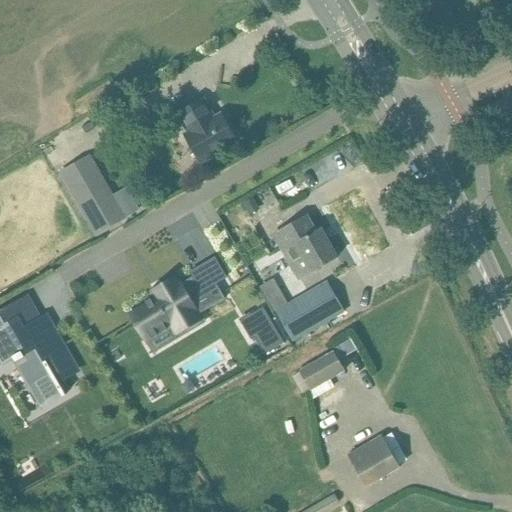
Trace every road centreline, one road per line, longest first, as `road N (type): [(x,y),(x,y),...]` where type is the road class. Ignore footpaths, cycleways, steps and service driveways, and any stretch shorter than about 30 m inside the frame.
road 1 (residential): [(63,273),(382,92)]
road 2 (tertiary): [(511,344),(398,120)]
road 3 (tertiary): [(398,120),(511,73)]
